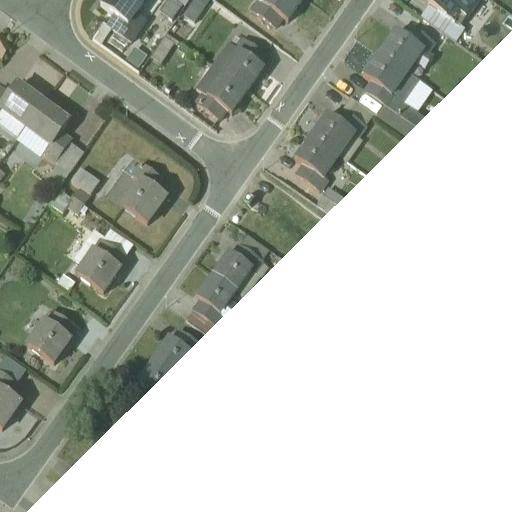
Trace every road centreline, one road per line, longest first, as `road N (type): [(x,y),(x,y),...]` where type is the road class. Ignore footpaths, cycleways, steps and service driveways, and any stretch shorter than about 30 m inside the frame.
road 1 (residential): [(0,489),(9,495),(237,171)]
road 2 (residential): [(35,26),(237,171)]
road 3 (residential): [(237,171),(359,0)]
